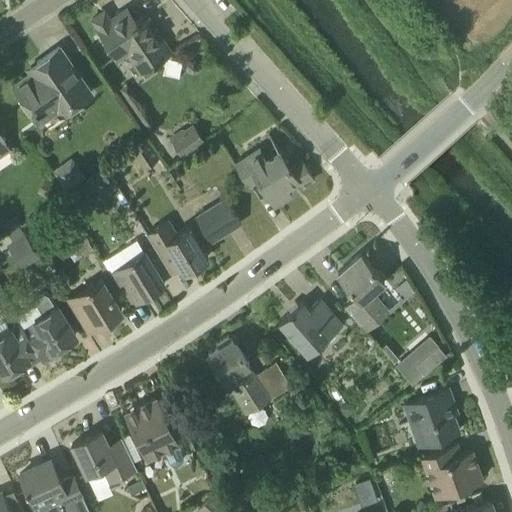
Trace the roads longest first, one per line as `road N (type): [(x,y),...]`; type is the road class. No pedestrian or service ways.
road 1 (residential): [(0,438),(123,371),(367,196)]
road 2 (residential): [(511,456),(457,333),(367,196)]
road 3 (tertiary): [(367,196),(194,0)]
